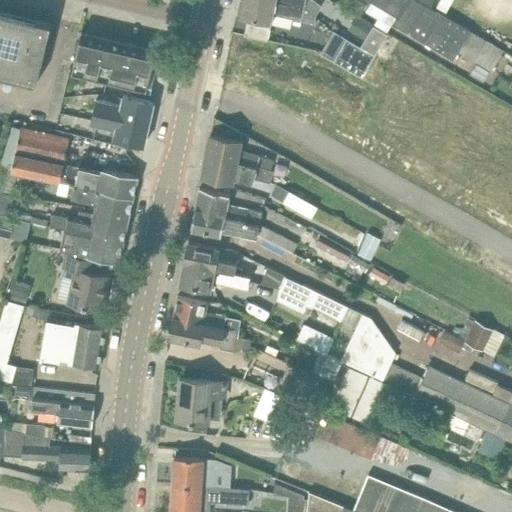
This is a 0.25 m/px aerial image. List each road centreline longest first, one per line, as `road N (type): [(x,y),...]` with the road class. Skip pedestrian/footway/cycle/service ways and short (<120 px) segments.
road 1 (tertiary): [(119,511),(135,338),(187,94)]
road 2 (residential): [(187,94),(249,107),(511,259)]
